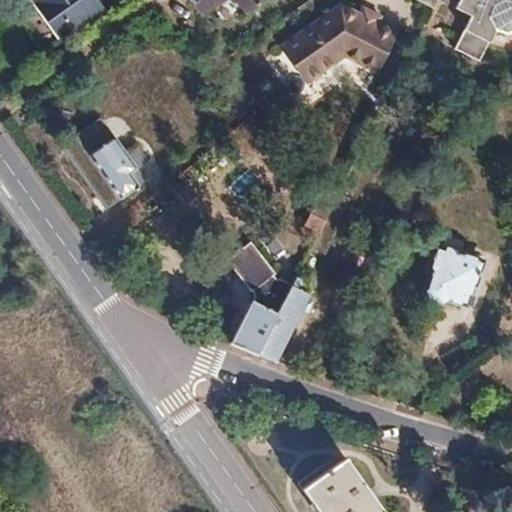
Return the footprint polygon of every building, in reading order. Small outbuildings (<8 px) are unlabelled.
[(39,0),(65,35),(103,7),(98,0),(39,0)] [(193,0),(205,15),(225,0),(236,0),(239,2),(250,13),(269,0),(193,0)] [(412,0),(429,9),(433,0),(412,0)] [(477,62),(493,29),(504,31),(511,27),(511,0),(457,0),(454,8),(460,11),(469,15),(456,39),(441,32),(437,42),(477,62)] [(375,68),(393,30),(341,6),(283,48),(308,82),(347,54),(375,68)] [(477,84),(481,64),(478,62),(477,62),(437,42),(420,74),(477,84)] [(233,78),(254,64),(243,48),(223,63),(233,78)] [(63,145),(107,209),(146,182),(138,171),(149,163),(139,148),(127,156),(101,119),(63,145)] [(314,240),(329,210),(315,203),(301,233),(314,240)] [(160,229),(142,207),(120,225),(138,247),(160,229)] [(320,263),(344,213),(330,207),(329,210),(314,240),(306,256),(320,263)] [(289,289),(273,282),(277,277),(258,244),(250,248),(248,244),(239,249),(240,252),(230,258),(248,288),(252,294),(253,302),(232,343),(249,350),(257,354),(289,289)] [(473,289),(481,263),(433,251),(427,271),(431,273),(424,294),(428,295),(429,301),(443,305),(446,300),(464,305),(469,288),(473,289)] [(282,348),(309,295),(291,285),(289,289),(257,354),(265,357),(276,361),(282,348)] [(382,511),(360,481),(345,460),(302,492),(316,511),(382,511)]
